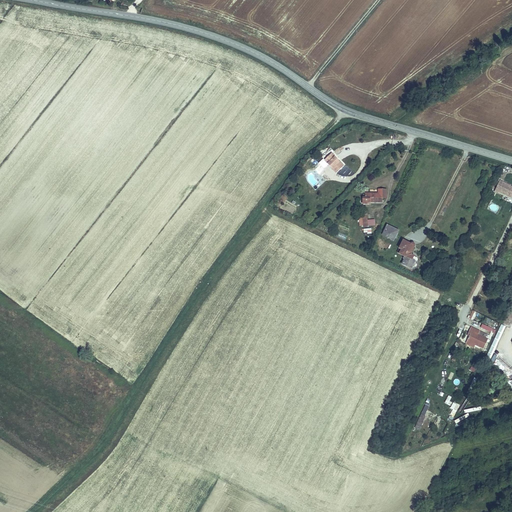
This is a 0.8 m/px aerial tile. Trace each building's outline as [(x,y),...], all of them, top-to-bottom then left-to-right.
[(344,165),(332,152),(324,159),(336,172),(344,165)] [(511,185),(501,180),(496,190),(499,191),(511,197),(511,185)] [(378,193),(365,193),(365,198),(363,198),(363,204),(370,204),(370,202),(382,202),(382,198),(386,198),(386,189),(378,189),(378,193)] [(374,219),(367,219),(367,215),(358,216),(359,226),(375,225),(374,219)] [(400,230),(387,224),(381,236),(394,242),(400,230)] [(345,240),(347,236),(337,231),(335,236),(345,240)] [(511,237),(485,296),(491,299),(511,254),(511,237)] [(399,252),(403,254),(409,243),(403,240),(399,246),(402,247),(399,252)] [(410,242),(409,243),(403,254),(416,260),(418,256),(410,252),(414,243),(414,242),(414,241),(413,240),(412,240),(411,240),(410,241),(410,242)] [(416,260),(403,254),(401,259),(403,260),(402,263),(406,265),(406,263),(413,266),(416,260)] [(484,359),(490,361),(505,326),(500,323),(484,359)] [(471,327),(470,330),(471,331),(469,336),(467,341),(475,345),(483,349),(488,339),(484,337),(478,335),(480,331),(471,327)] [(448,420),(452,422),(455,410),(454,409),(456,402),(449,401),(448,407),(451,407),(448,420)] [(419,429),(429,404),(423,402),(413,427),(419,429)]
